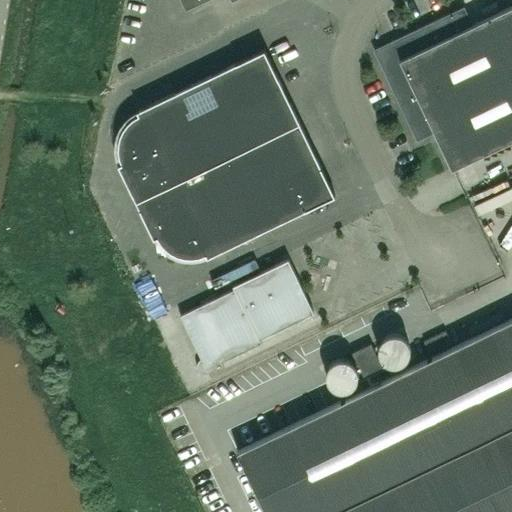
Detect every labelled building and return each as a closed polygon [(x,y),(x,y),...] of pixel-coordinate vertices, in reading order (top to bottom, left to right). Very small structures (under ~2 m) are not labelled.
[(464,6),(373,49),(417,141),(435,132),(452,168),(511,139),(511,5),(473,24),(465,6),(464,6)] [(335,195),(265,48),(138,110),(139,113),(138,114),(134,116),(131,118),(127,122),(125,125),(123,127),(121,132),(119,137),(118,141),(118,146),(119,151),(119,154),(121,159),(122,162),(119,163),(154,237),(158,235),(159,238),(161,241),(164,244),(166,246),(170,249),(172,251),(177,253),(180,254),(183,255),(186,255),(189,256),(195,256),(198,255),(202,254),(206,252),(208,256),(335,195)] [(234,289),(260,338),(314,312),(288,258),(233,285),(234,289)] [(261,342),(260,338),(234,289),(180,315),(201,358),(198,361),(197,365),(198,369),(200,372),(204,373),(208,372),(223,365),(221,362),(261,342)] [(511,511),(511,318),(237,451),(266,511),(511,511)]
